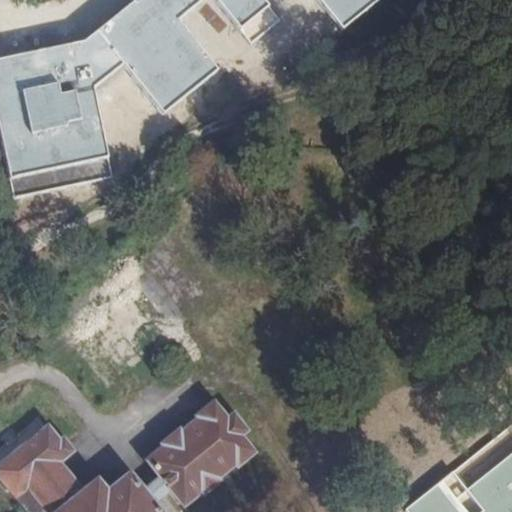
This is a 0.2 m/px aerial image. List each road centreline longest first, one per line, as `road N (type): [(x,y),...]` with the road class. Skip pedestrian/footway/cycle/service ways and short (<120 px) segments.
road 1 (track): [(299,96),(157,145),(105,176),(0,268)]
road 2 (track): [(322,511),(225,366),(185,370)]
